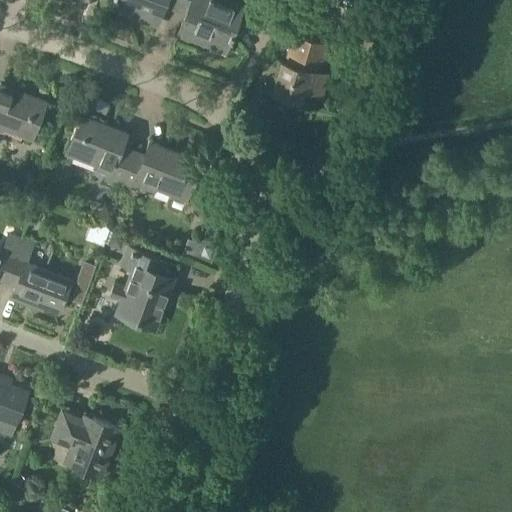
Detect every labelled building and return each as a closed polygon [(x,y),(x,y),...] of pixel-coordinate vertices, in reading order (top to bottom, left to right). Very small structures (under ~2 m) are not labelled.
[(164,3),(175,7),(177,0),(110,0),(109,4),(157,22),(164,3)] [(177,0),(175,7),(185,11),(181,24),(206,35),(205,40),(225,48),(227,41),(230,37),(231,38),(234,31),(232,31),(242,5),(229,0),(177,0)] [(295,10),(299,0),(283,0),(282,5),(295,10)] [(300,99),(303,89),(321,94),(326,73),(317,70),(325,43),(293,34),(285,61),(281,60),(272,91),(300,99)] [(0,129),(2,126),(31,137),(45,99),(0,82),(0,129)] [(106,179),(119,184),(130,156),(118,151),(126,131),(80,113),(66,152),(97,163),(96,167),(109,172),(106,179)] [(155,185),(171,191),(167,202),(169,207),(181,211),(186,209),(196,182),(192,181),(200,159),(150,140),(142,161),(130,156),(119,184),(132,189),(135,182),(154,189),(155,185)] [(116,247),(123,244),(125,237),(112,232),(108,243),(116,247)] [(0,278),(5,281),(16,253),(22,238),(9,233),(2,252),(0,251),(0,278)] [(201,236),(194,256),(211,262),(218,242),(201,236)] [(16,285),(13,291),(59,308),(70,279),(26,262),(34,242),(22,238),(16,253),(5,281),(16,285)] [(160,259),(128,247),(121,264),(133,269),(126,287),(115,282),(110,294),(122,298),(117,311),(154,325),(172,277),(155,270),(160,259)] [(80,301),(95,263),(85,260),(71,297),(80,301)] [(0,432),(10,436),(27,390),(0,380),(0,432)] [(99,473),(117,425),(93,416),(91,421),(64,411),(54,436),(81,446),(74,464),(99,473)] [(14,480),(20,486),(27,479),(21,473),(14,480)] [(36,511),(22,511),(17,510),(16,511),(67,511),(69,509),(42,499),(36,511)]
